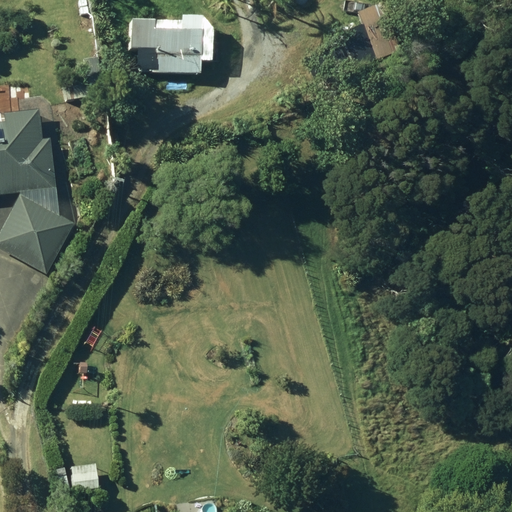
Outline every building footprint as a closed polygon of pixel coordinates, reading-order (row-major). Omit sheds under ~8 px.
[(136,72),(198,74),(200,20),(178,19),(178,22),(138,22),(136,72)] [(373,61),(361,27),(330,38),(342,72),(373,61)] [(63,89),(65,102),(105,96),(100,59),(85,61),(88,85),(63,89)] [(0,195),(52,190),(47,141),(40,142),(36,112),(1,116),(2,125),(0,125),(0,195)] [(72,225),(16,197),(0,226),(0,252),(43,276),(72,225)] [(69,470),(71,493),(95,490),(93,467),(69,470)] [(51,475),(53,491),(67,490),(65,474),(51,475)]
